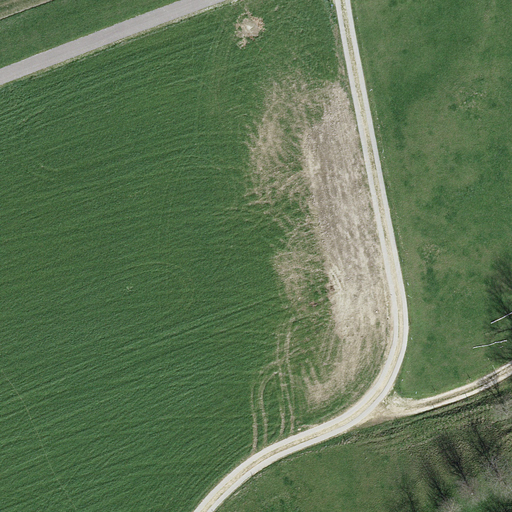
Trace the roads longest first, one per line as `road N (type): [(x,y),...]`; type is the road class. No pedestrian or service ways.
road 1 (track): [(338,0),(398,348),(379,396),(230,482),(205,511)]
road 2 (track): [(217,0),(0,79)]
